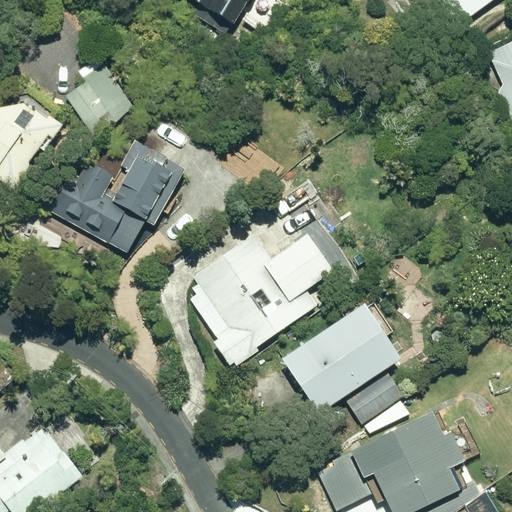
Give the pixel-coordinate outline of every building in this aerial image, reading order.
[(194,29),(208,37),(216,21),(232,30),(246,0),(192,0),(189,6),(202,13),(194,29)] [(435,0),(455,28),(492,0),(435,0)] [(511,135),(511,41),(484,55),(499,90),(492,94),(511,135)] [(63,98),(91,137),(130,110),(102,70),(63,98)] [(0,191),(15,172),(12,169),(33,141),(39,144),(51,129),(36,119),(33,123),(22,114),(20,117),(8,107),(0,108),(0,191)] [(35,212),(123,258),(139,226),(146,229),(177,174),(126,145),(111,170),(114,172),(108,184),(82,168),(70,190),(55,180),(35,212)] [(226,366),(229,370),(253,353),(251,352),(312,309),(301,293),(326,275),(300,238),(265,262),(247,237),(186,280),(197,296),(186,303),(211,340),(205,345),(222,369),(226,366)] [(359,426),(397,401),(399,399),(381,372),(394,363),(357,308),(274,363),(311,419),(339,401),(357,428),(359,426)] [(471,408),(480,422),(497,411),(488,397),(471,408)] [(397,401),(359,426),(367,437),(407,417),(397,401)] [(423,415),(314,470),(332,511),(335,511),(365,497),(371,508),(377,504),(381,511),(413,511),(452,494),(441,473),(456,466),(441,436),(435,439),(423,415)] [(0,511),(35,511),(79,480),(40,429),(20,444),(18,441),(0,454),(0,511)] [(460,509),(462,511),(491,511),(482,496),(460,509)]
